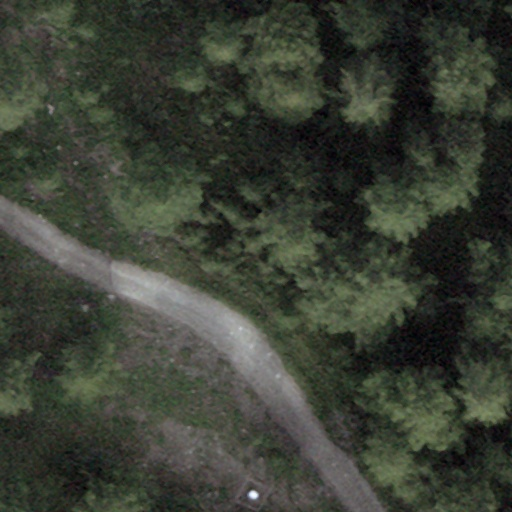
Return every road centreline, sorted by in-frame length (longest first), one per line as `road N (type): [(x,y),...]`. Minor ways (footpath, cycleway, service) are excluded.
road 1 (track): [(0,223),(42,253),(240,333),(267,365),(289,417),(365,511)]
road 2 (track): [(330,511),(69,416)]
